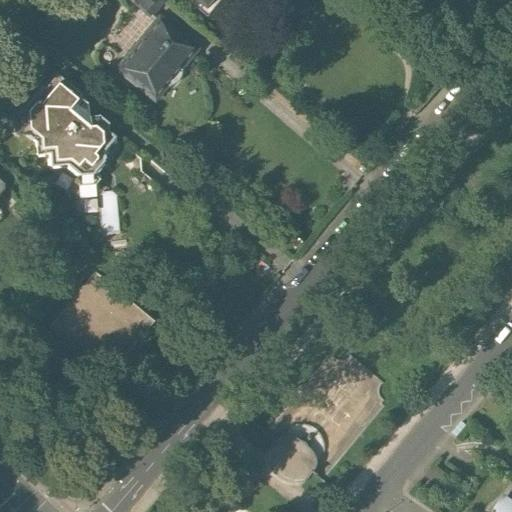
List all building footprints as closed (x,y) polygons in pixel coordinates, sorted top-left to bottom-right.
[(145,0),(166,17),(169,14),(165,11),(173,0),(145,0)] [(203,0),(214,9),(221,0),(203,0)] [(210,45),(171,12),(169,14),(166,17),(124,66),(164,99),(210,45)] [(91,92),(67,71),(54,87),(51,85),(42,94),(39,91),(23,109),(25,134),(38,133),(46,140),(47,153),(59,153),(60,164),(77,164),(88,174),(102,174),(113,162),(113,156),(110,153),(124,137),(117,130),(121,126),(116,123),(107,115),(103,111),(98,117),(92,124),(76,110),(91,92)] [(0,211),(5,207),(5,198),(4,197),(12,189),(13,183),(2,172),(0,172),(0,211)] [(125,233),(123,186),(97,187),(99,233),(125,233)] [(511,511),(511,494),(506,502),(505,501),(496,511),(511,511)] [(220,511),(253,511),(233,496),(220,511)]
